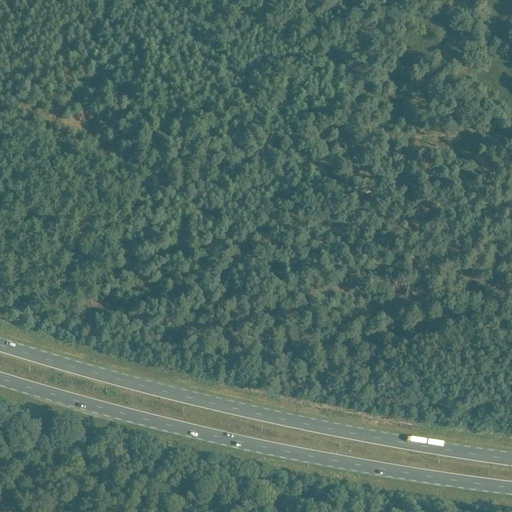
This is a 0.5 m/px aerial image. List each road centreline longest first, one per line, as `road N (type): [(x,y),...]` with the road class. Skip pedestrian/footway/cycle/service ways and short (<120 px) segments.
road 1 (track): [(0,117),(511,310)]
road 2 (primary): [(511,457),(186,395),(0,343)]
road 3 (primary): [(0,378),(181,429),(511,490)]
